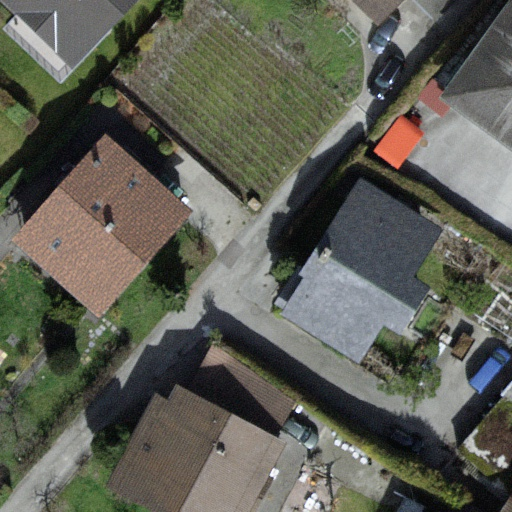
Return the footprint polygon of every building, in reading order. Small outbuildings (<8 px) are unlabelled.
[(0,0),(92,86),(166,0),(0,0)] [(349,0),(385,40),(421,0),(349,0)] [(511,23),(457,103),(511,142),(511,23)] [(113,143),(10,252),(100,333),(201,222),(113,143)] [(362,185),(285,321),(362,376),(397,332),(417,345),(447,237),(362,185)] [(246,400),(265,361),(206,333),(188,372),(246,400)] [(511,378),(462,420),(496,461),(511,448),(511,378)] [(255,511),(282,445),(176,400),(162,401),(117,494),(147,511),(255,511)]
